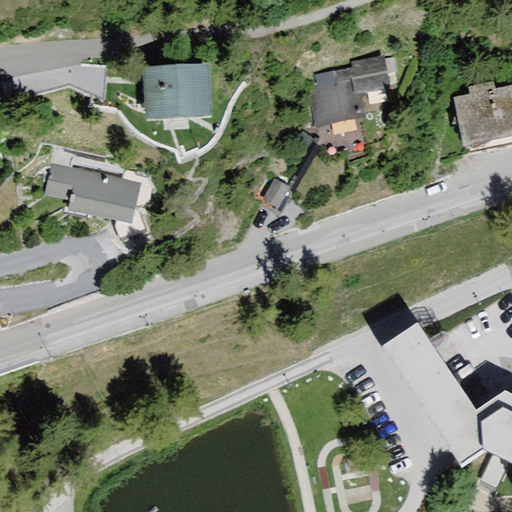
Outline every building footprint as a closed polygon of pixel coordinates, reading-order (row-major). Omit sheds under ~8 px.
[(323,139),(377,129),(373,105),(397,100),(391,66),(312,81),(323,139)] [(157,84),(164,130),(232,130),(220,77),(157,84)] [(511,149),(511,97),(463,108),(474,158),(511,149)] [(136,236),(145,189),(55,175),(48,204),(73,207),(73,224),(136,236)] [(428,327),(392,352),(470,466),(492,455),(511,464),(511,401),(492,417),(428,327)]
